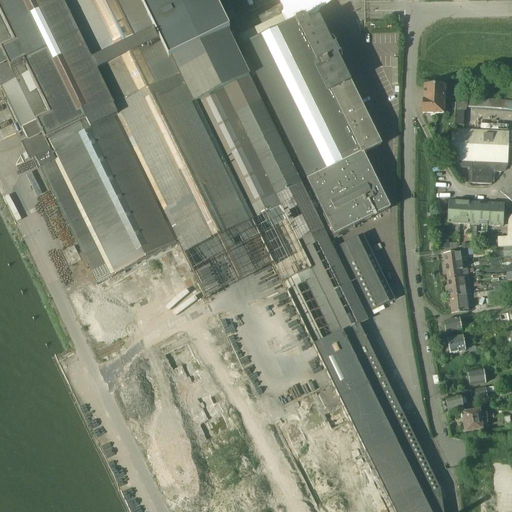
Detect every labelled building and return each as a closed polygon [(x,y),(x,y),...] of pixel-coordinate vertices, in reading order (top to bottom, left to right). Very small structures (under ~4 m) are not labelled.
[(0,0),(0,88),(1,88),(27,141),(21,145),(30,163),(35,161),(97,286),(178,246),(184,257),(281,209),(297,242),(323,230),(256,96),(238,61),(242,59),(303,179),(305,178),(310,187),(306,189),(331,238),(389,209),(362,155),(381,145),(336,57),(339,56),(335,46),(332,48),(319,21),(309,25),(308,22),(307,21),(306,20),(306,19),(305,19),(304,19),(303,18),(302,18),(301,18),(300,19),(299,19),(296,21),(296,20),(287,24),(282,15),(231,42),(209,0),(0,0)] [(424,86),(423,114),(443,115),(443,106),(443,96),(444,90),(446,90),(447,87),(424,86)] [(453,126),(464,127),(465,109),(511,112),(511,102),(475,99),(475,96),(467,95),(467,96),(460,95),(460,93),(457,93),(457,96),(456,104),(455,104),(453,126)] [(472,163),(472,166),(481,166),(481,164),(490,164),(507,165),(509,133),(451,130),(450,162),(451,162),(455,162),(472,163)] [(490,165),(490,164),(481,164),(481,166),(472,166),(472,175),(468,174),(468,181),(471,181),(471,184),(491,185),(491,183),(493,183),(493,172),(501,173),(501,166),(490,165)] [(511,177),(499,192),(511,203),(511,177)] [(447,225),(459,225),(460,209),(457,209),(458,203),(448,203),(447,225)] [(460,209),(459,225),(471,226),(471,219),(468,219),(469,219),(469,204),(458,203),(457,209),(460,209)] [(471,219),(471,226),(503,227),(504,205),(469,204),(469,219),(468,219),(471,219)] [(511,247),(511,216),(508,216),(507,237),(497,238),(498,248),(511,247)] [(362,237),(339,248),(372,316),(384,310),(383,307),(394,301),(362,237)] [(511,247),(508,248),(503,248),(503,258),(511,257),(511,247)] [(443,256),(444,265),(466,262),(466,258),(460,259),(460,253),(443,256)] [(444,265),(445,273),(468,270),(468,269),(467,269),(467,266),(464,266),(464,262),(466,262),(444,265)] [(445,273),(446,281),(463,279),(469,278),(468,270),(445,273)] [(446,281),(448,290),(469,286),(470,286),(469,278),(463,279),(446,281)] [(448,290),(449,298),(465,295),(471,295),(470,286),(469,286),(448,290)] [(501,326),(511,323),(511,288),(510,288),(511,297),(511,312),(499,315),(500,323),(476,327),(476,330),(501,326)] [(449,298),(451,315),(468,313),(467,308),(473,307),(471,295),(465,295),(449,298)] [(443,322),(446,334),(461,331),(461,329),(464,329),(462,322),(460,322),(459,319),(443,322)] [(359,325),(314,347),(393,511),(436,511),(434,480),(359,325)] [(450,355),(453,354),(465,352),(462,337),(447,340),(450,355)] [(485,385),(483,370),(467,373),(469,387),(485,385)] [(464,393),(465,396),(470,395),(471,401),(487,397),(485,389),(485,388),(470,391),(464,393)] [(453,410),(462,408),(460,397),(445,400),(447,411),(453,410)] [(462,413),(463,423),(486,420),(493,419),(492,414),(486,415),(486,414),(480,415),(480,411),(462,413)] [(488,429),(486,420),(463,423),(465,433),(482,430),(488,429)]
